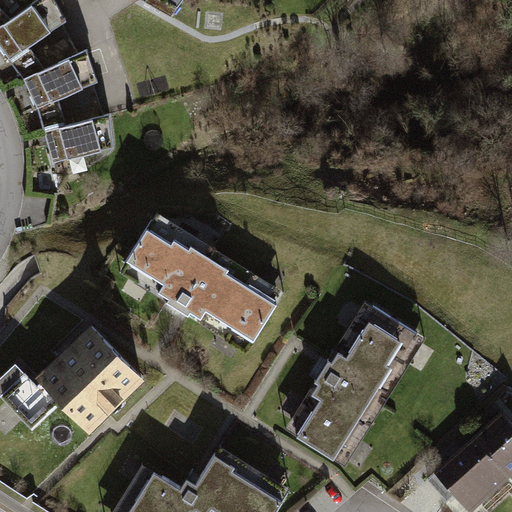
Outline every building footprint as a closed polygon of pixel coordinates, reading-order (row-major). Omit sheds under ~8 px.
[(35,6),(0,29),(0,46),(19,74),(38,61),(31,50),(54,34),(35,6)] [(87,54),(29,78),(49,125),(71,115),(65,101),(101,86),(87,54)] [(109,120),(53,130),(59,161),(115,151),(109,120)] [(155,212),(119,270),(247,348),(283,290),(155,212)] [(424,337),(364,299),(284,427),(344,464),(424,337)] [(17,361),(0,377),(0,387),(34,423),(63,395),(92,426),(143,377),(92,324),(37,377),(41,381),(39,383),(17,361)] [(511,422),(501,410),(434,470),(470,511),(510,475),(511,476),(511,422)] [(152,470),(126,511),(187,511),(190,508),(196,511),(207,511),(210,507),(217,511),(275,511),(290,488),(220,444),(195,483),(186,477),(179,487),(152,470)]
